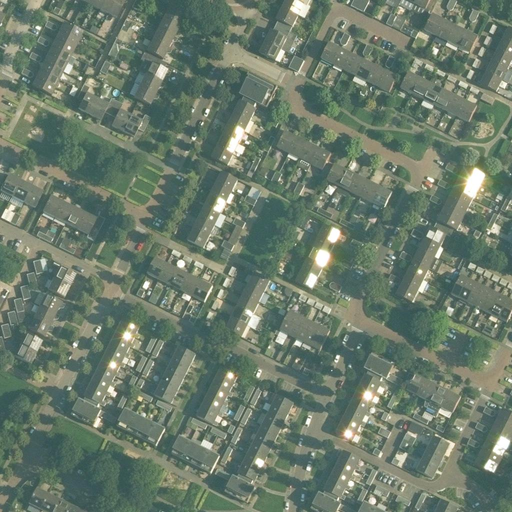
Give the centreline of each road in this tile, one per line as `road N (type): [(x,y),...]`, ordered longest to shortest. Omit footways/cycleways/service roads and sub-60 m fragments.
road 1 (residential): [(326,394),(110,294)]
road 2 (residential): [(360,321),(353,312),(422,169)]
road 3 (residential): [(147,220),(0,144)]
road 4 (residential): [(422,169),(303,110),(294,101),(299,83)]
road 5 (residential): [(299,83),(336,8),(405,42)]
road 6 (residential): [(492,386),(360,321)]
road 7 (tertiary): [(173,168),(230,49)]
road 8 (residential): [(136,511),(25,455)]
